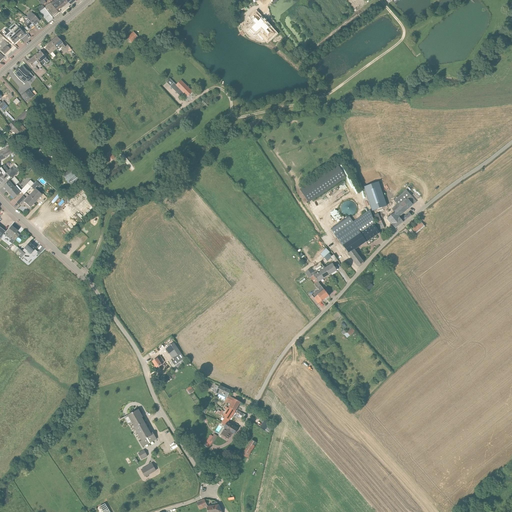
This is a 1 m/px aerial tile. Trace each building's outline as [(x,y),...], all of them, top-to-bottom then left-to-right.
[(55,0),(45,8),(52,18),(60,12),(59,10),(68,3),(70,5),(75,0),(55,0)] [(39,21),(33,15),(31,13),(26,17),(34,26),(39,21)] [(29,30),(34,26),(26,17),(21,22),(29,30)] [(10,29),(9,30),(13,33),(19,39),(20,39),(22,37),(24,35),(18,28),(15,24),(10,29)] [(6,27),(3,30),(6,33),(4,35),(3,35),(7,39),(8,37),(14,44),(16,42),(19,40),(19,39),(13,33),(9,30),(8,29),(6,27)] [(133,32),(127,38),(131,42),(137,37),(133,32)] [(53,40),(50,42),(56,49),(60,46),(61,47),(63,49),(65,47),(62,44),(57,38),(56,37),(54,40),(53,40)] [(0,44),(1,46),(0,47),(0,50),(4,55),(10,49),(6,46),(8,44),(4,40),(0,43),(0,44)] [(57,51),(56,49),(50,42),(47,45),(48,46),(45,49),(53,58),(55,56),(52,52),(56,49),(57,51)] [(46,63),(48,62),(40,52),(38,55),(37,54),(34,56),(39,63),(43,59),(46,63)] [(28,62),(27,62),(36,72),(38,70),(35,66),(39,63),(34,56),(30,59),(28,62)] [(18,73),(17,72),(14,74),(19,80),(24,84),(27,80),(25,78),(26,77),(30,73),(26,70),(23,66),(18,69),(19,71),(18,73)] [(176,85),(188,97),(192,92),(181,81),(176,85)] [(34,96),(32,94),(29,90),(21,96),(26,102),(34,96)] [(22,125),(19,128),(17,125),(28,115),(25,112),(14,122),(13,121),(8,126),(18,137),(21,134),(23,136),(25,134),(23,132),(26,129),(22,125)] [(34,135),(37,140),(43,135),(40,131),(34,135)] [(0,155),(2,154),(11,150),(7,144),(0,147),(0,146),(0,155)] [(115,158),(110,151),(104,156),(109,162),(115,158)] [(346,177),(337,164),(300,189),(309,203),(346,177)] [(16,168),(16,167),(13,165),(9,170),(4,165),(1,167),(0,167),(0,177),(6,173),(9,175),(14,170),(16,168)] [(84,182),(80,175),(79,175),(78,174),(72,166),(61,174),(67,182),(67,181),(68,183),(69,183),(73,189),(84,182)] [(12,179),(17,173),(14,170),(9,175),(12,179)] [(14,187),(16,185),(11,180),(9,182),(9,181),(3,187),(8,193),(14,187)] [(31,187),(33,183),(30,180),(21,191),(16,185),(14,187),(8,193),(13,199),(19,194),(19,193),(20,192),(24,195),(31,187)] [(42,195),(37,191),(41,186),(36,181),(33,183),(31,187),(24,195),(27,192),(30,195),(29,196),(35,202),(42,195)] [(366,188),(374,212),(388,207),(381,183),(366,188)] [(416,202),(413,198),(406,190),(394,201),(397,204),(392,209),(395,212),(387,219),(396,229),(411,215),(409,212),(401,219),(399,217),(416,202)] [(19,205),(22,201),(25,198),(23,196),(17,202),(19,205)] [(35,202),(29,196),(24,202),(30,208),(30,207),(29,207),(35,201),(35,202)] [(352,257),(357,254),(354,250),(380,232),(374,225),(375,224),(370,210),(353,222),(350,216),(331,229),(335,234),(352,257)] [(385,228),(383,223),(378,214),(373,216),(377,226),(379,230),(385,228)] [(417,232),(426,225),(421,220),(413,228),(417,232)] [(14,241),(19,235),(16,233),(17,231),(11,227),(4,235),(10,240),(10,241),(12,243),(14,241)] [(27,251),(31,254),(35,249),(29,243),(24,249),(22,252),(16,247),(13,251),(15,253),(21,258),(27,251)] [(327,247),(321,252),(325,256),(331,251),(327,247)] [(357,254),(352,257),(358,266),(363,263),(357,254)] [(325,269),(321,262),(311,269),(315,274),(313,275),(313,276),(318,282),(329,275),(325,269)] [(325,269),(329,275),(336,270),(333,264),(325,269)] [(306,273),(309,278),(313,275),(315,274),(311,269),(306,273)] [(318,282),(313,276),(310,278),(315,284),(319,290),(312,295),(318,304),(322,301),(322,302),(329,296),(324,290),(324,289),(318,282)] [(175,366),(179,363),(184,359),(174,344),(167,350),(174,361),(172,362),(175,366)] [(152,361),(156,368),(164,363),(160,356),(152,361)] [(229,394),(230,391),(219,386),(219,387),(215,384),(211,391),(215,393),(217,390),(220,391),(217,398),(224,401),(226,396),(228,396),(229,394)] [(231,404),(234,399),(228,396),(226,396),(224,401),(225,402),(224,402),(226,403),(227,403),(231,404)] [(229,407),(235,411),(238,407),(240,402),(234,399),(231,404),(229,407)] [(235,411),(229,407),(228,409),(227,410),(224,416),(226,417),(221,424),(225,426),(227,422),(229,420),(235,411)] [(139,441),(142,447),(156,439),(153,433),(151,434),(140,415),(141,415),(138,410),(126,417),(125,419),(128,423),(129,423),(132,422),(135,427),(135,428),(142,439),(139,441)] [(260,426),(265,430),(270,424),(265,420),(260,426)] [(226,428),(222,435),(228,439),(232,432),(234,434),(237,429),(227,422),(225,426),(224,427),(226,428)] [(240,454),(240,455),(245,458),(250,461),(263,442),(253,436),(250,440),(240,454)] [(144,450),(138,454),(141,459),(147,456),(144,450)] [(152,464),(141,470),(145,477),(156,471),(152,464)] [(204,500),(197,503),(199,509),(207,506),(204,500)] [(221,511),(222,511),(219,505),(218,505),(217,502),(212,503),(213,506),(207,507),(207,511),(221,511)]
